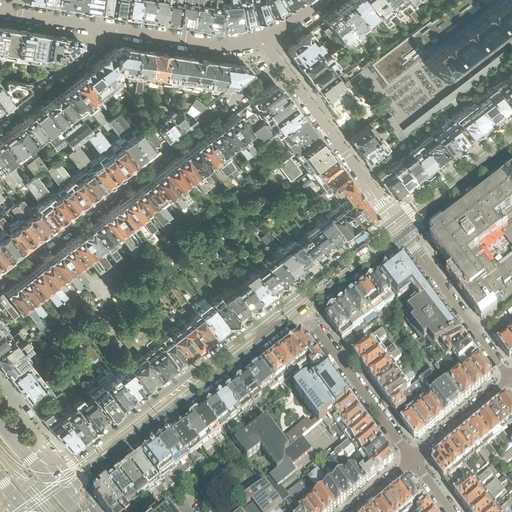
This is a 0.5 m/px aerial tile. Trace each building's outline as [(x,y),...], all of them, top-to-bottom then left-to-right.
[(92,10),(93,0),(78,0),(78,8),(83,8),(92,10)] [(105,12),(106,0),(93,0),(92,10),(91,10),(100,11),(105,12)] [(120,14),(121,0),(106,0),(105,12),(113,13),(118,14),(120,14)] [(133,16),(135,0),(121,0),(120,14),(127,15),(127,16),(132,16),(133,16)] [(146,18),(149,0),(135,0),(133,16),(140,18),(145,18),(146,18)] [(159,20),(162,0),(149,0),(146,18),(154,20),(158,20),(159,20)] [(173,23),(176,0),(162,0),(159,20),(167,22),(172,23),(172,22),(173,23)] [(186,25),(190,0),(176,0),(173,23),(186,25)] [(199,26),(202,0),(190,0),(186,25),(199,27),(199,26)] [(216,28),(214,0),(202,0),(199,26),(208,28),(209,27),(216,28)] [(237,26),(232,0),(214,0),(216,28),(226,27),(226,26),(236,26),(237,26)] [(253,21),(247,0),(232,0),(237,26),(246,24),(245,23),(253,21)] [(269,16),(262,0),(247,0),(253,21),(253,22),(262,19),(269,16)] [(285,8),(280,0),(262,0),(269,16),(278,12),(284,8),(284,9),(285,8)] [(350,0),(346,3),(361,23),(365,28),(377,19),(362,0),(350,0)] [(362,0),(377,19),(380,23),(385,19),(383,17),(390,12),(380,0),(362,0)] [(395,44),(369,63),(385,84),(424,54),(427,58),(423,62),(432,74),(439,68),(443,73),(494,34),(495,33),(510,21),(511,19),(511,0),(455,0),(428,21),(427,20),(419,26),(395,44)] [(401,4),(397,0),(380,0),(390,12),(391,14),(396,10),(395,8),(401,4)] [(361,23),(346,3),(335,12),(353,36),(357,32),(359,34),(366,29),(365,28),(361,23)] [(353,36),(335,12),(323,21),(328,27),(335,36),(342,46),(343,46),(350,41),(353,46),(358,42),(353,36)] [(335,36),(328,27),(323,31),(329,40),(335,36)] [(10,60),(15,30),(10,30),(11,29),(6,29),(1,28),(0,35),(0,57),(10,58),(10,59),(10,60)] [(25,61),(29,33),(29,32),(24,32),(24,31),(20,31),(15,30),(10,60),(11,60),(10,65),(12,66),(12,62),(13,63),(14,60),(17,61),(17,60),(25,61)] [(288,53),(296,64),(319,48),(313,41),(314,40),(308,32),(308,33),(305,35),(296,42),(288,48),(287,53),(288,53)] [(39,61),(43,35),(38,34),(34,33),(29,33),(25,61),(23,68),(25,68),(27,61),(39,63),(39,61)] [(52,63),(54,51),(56,37),(52,36),(43,35),(39,61),(52,63)] [(64,58),(79,47),(79,46),(80,46),(80,43),(78,40),(75,40),(74,40),(65,38),(56,37),(54,51),(59,52),(64,58)] [(128,75),(132,49),(122,47),(121,49),(116,49),(112,52),(112,53),(109,67),(111,68),(120,69),(120,72),(121,74),(128,75)] [(304,76),(329,57),(325,51),(322,53),(319,48),(296,64),(296,65),(304,75),(304,76)] [(142,80),(147,51),(132,49),(128,75),(128,78),(136,79),(134,94),(141,98),(142,80)] [(157,82),(162,54),(162,53),(153,52),(147,51),(142,80),(157,82)] [(115,78),(110,70),(111,68),(109,67),(112,53),(104,58),(98,63),(91,69),(108,91),(108,90),(111,94),(113,95),(121,88),(121,86),(119,83),(119,82),(115,78)] [(172,84),(176,56),(162,54),(157,82),(172,84)] [(186,87),(191,58),(176,56),(172,84),(186,87)] [(312,86),(335,69),(330,63),(332,61),(329,57),(304,76),(312,86)] [(201,87),(205,60),(200,60),(200,59),(191,58),(186,87),(196,88),(197,86),(201,87)] [(217,86),(220,63),(205,60),(201,87),(201,89),(212,90),(217,86)] [(231,86),(249,73),(249,70),(247,67),(243,66),(239,66),(240,65),(235,65),(221,63),(220,63),(217,86),(226,88),(226,86),(231,86)] [(341,79),(334,70),(335,70),(335,69),(312,86),(321,98),(359,69),(355,63),(344,71),(346,73),(342,76),(343,78),(341,79)] [(108,91),(91,69),(84,74),(80,77),(79,77),(97,99),(104,108),(106,106),(99,98),(108,91)] [(511,69),(510,71),(510,74),(509,74),(507,72),(506,73),(504,71),(501,73),(501,74),(505,78),(511,87),(511,69)] [(24,89),(24,86),(28,83),(27,82),(27,78),(21,77),(21,81),(0,78),(0,89),(9,101),(17,95),(24,89)] [(92,103),(97,99),(79,77),(69,85),(87,107),(90,104),(93,107),(89,110),(100,124),(106,120),(92,103)] [(511,87),(505,78),(501,81),(499,81),(494,85),(493,86),(509,107),(511,104),(511,87)] [(96,128),(100,124),(89,110),(86,112),(84,109),(87,107),(69,85),(59,93),(79,117),(90,132),(96,128)] [(257,112),(282,93),(281,92),(281,93),(277,87),(272,86),(250,103),(257,112)] [(509,107),(493,86),(485,93),(480,86),(478,88),(483,95),(498,115),(509,107)] [(9,101),(0,89),(0,107),(5,104),(9,101)] [(90,132),(79,117),(59,93),(38,109),(69,148),(75,144),(85,137),(90,132)] [(265,123),(290,104),(282,93),(257,112),(255,113),(259,118),(260,117),(265,123)] [(498,115),(483,95),(480,94),(477,96),(477,100),(473,103),(488,123),(492,120),(498,115)] [(207,105),(215,98),(210,95),(206,103),(207,105)] [(194,98),(191,103),(190,104),(198,112),(205,107),(204,106),(194,98)] [(488,123),(473,103),(469,99),(467,101),(470,105),(468,106),(466,105),(462,108),(461,111),(477,131),(484,126),(488,123)] [(181,115),(176,109),(172,112),(169,108),(169,106),(166,105),(163,107),(161,104),(154,103),(154,107),(160,116),(159,116),(164,113),(176,129),(190,118),(198,112),(190,104),(188,108),(185,112),(181,115)] [(290,104),(265,123),(263,124),(251,134),(259,145),(269,138),(299,116),(298,115),(290,104)] [(69,148),(38,109),(35,111),(35,112),(28,117),(28,116),(28,117),(43,136),(53,150),(56,148),(61,155),(64,152),(69,148)] [(117,111),(110,117),(123,134),(140,156),(151,148),(137,130),(138,129),(134,125),(130,128),(117,111)] [(477,131),(461,111),(458,114),(456,113),(451,117),(451,119),(467,139),(477,131)] [(176,129),(164,113),(159,116),(157,118),(159,119),(151,125),(162,140),(176,129)] [(242,135),(248,129),(243,123),(235,114),(225,122),(249,154),(254,150),(242,135)] [(283,144),(306,127),(299,116),(269,138),(277,149),(283,144)] [(43,136),(28,117),(18,124),(33,143),(43,136)] [(140,156),(123,134),(110,117),(106,120),(100,124),(102,127),(108,123),(119,137),(113,142),(114,143),(130,164),(131,164),(140,156)] [(467,139),(451,119),(449,119),(445,123),(444,125),(441,128),(437,123),(436,123),(455,148),(459,145),(467,139)] [(162,140),(151,125),(153,121),(149,121),(138,129),(137,130),(151,148),(157,144),(162,140)] [(249,154),(225,122),(214,130),(226,146),(232,142),(244,158),(249,154)] [(455,148),(436,123),(434,124),(438,129),(436,131),(434,130),(429,134),(429,136),(445,156),(452,151),(455,148)] [(43,164),(29,146),(33,143),(18,124),(8,132),(22,150),(24,149),(26,151),(24,152),(39,172),(44,168),(49,163),(47,161),(43,164)] [(357,152),(381,132),(380,131),(376,134),(374,131),(371,133),(366,126),(351,137),(348,139),(354,147),(357,152)] [(291,154),(314,137),(306,127),(283,144),(291,154)] [(130,164),(114,143),(110,146),(96,128),(90,132),(101,147),(105,144),(108,148),(105,151),(120,171),(130,164)] [(233,166),(221,151),(226,146),(214,130),(203,138),(228,170),(231,174),(232,176),(237,172),(236,171),(233,166)] [(39,172),(24,152),(22,154),(20,152),(22,150),(8,132),(0,138),(0,142),(14,161),(18,158),(31,174),(27,177),(29,179),(34,175),(39,172)] [(120,171),(105,151),(101,153),(98,149),(101,147),(90,132),(85,137),(99,155),(94,158),(110,179),(114,177),(117,174),(120,171)] [(376,155),(386,147),(385,146),(385,143),(383,140),(380,140),(379,138),(383,135),(381,132),(357,152),(359,155),(360,155),(365,162),(365,163),(369,168),(380,160),(376,155)] [(310,171),(330,156),(315,135),(314,137),(291,154),(279,163),(276,165),(288,181),(299,173),(295,169),(298,166),(297,164),(302,161),(310,171)] [(445,156),(429,136),(428,135),(420,142),(416,137),(414,139),(418,144),(434,164),(444,156),(445,156)] [(228,170),(203,138),(192,147),(205,163),(210,159),(222,174),(228,170)] [(9,165),(14,161),(0,142),(0,164),(18,188),(24,183),(9,165)] [(110,179),(94,158),(89,162),(75,144),(69,148),(81,162),(84,167),(100,187),(104,184),(104,185),(107,182),(110,179)] [(434,164),(418,144),(410,151),(407,147),(405,148),(424,173),(427,170),(427,169),(434,164)] [(202,171),(208,166),(205,163),(192,147),(182,155),(206,187),(211,183),(202,171)] [(100,187),(84,167),(81,169),(77,165),(81,162),(69,148),(64,152),(78,171),(74,174),(90,195),(100,187)] [(424,173),(405,148),(403,150),(406,154),(404,155),(402,155),(397,158),(397,161),(412,181),(419,176),(424,173)] [(206,187),(182,155),(171,163),(186,183),(191,179),(201,191),(206,187)] [(317,182),(338,166),(337,165),(334,161),(330,156),(310,171),(305,174),(309,180),(310,180),(313,177),(317,182)] [(90,195),(74,174),(69,178),(55,159),(49,163),(63,182),(79,203),(90,195)] [(412,181),(397,161),(393,164),(392,163),(387,167),(387,169),(402,189),(412,181)] [(79,203),(63,182),(49,163),(44,168),(57,186),(53,190),(69,211),(79,203)] [(180,187),(186,183),(171,163),(160,172),(184,203),(188,208),(190,206),(187,201),(189,199),(180,187)] [(251,168),(247,163),(242,167),(246,172),(251,168)] [(18,188),(0,164),(0,175),(12,192),(18,188)] [(328,191),(346,177),(345,176),(340,169),(338,166),(317,182),(324,192),(327,190),(328,191)] [(402,189),(387,169),(382,173),(384,175),(378,179),(378,180),(388,194),(388,195),(394,195),(402,189)] [(184,203),(160,172),(150,180),(164,200),(170,195),(179,207),(184,203)] [(511,172),(500,182),(511,196),(511,172)] [(69,211),(53,190),(48,193),(34,175),(29,179),(39,194),(43,191),(46,195),(43,198),(59,219),(69,211)] [(328,198),(338,190),(345,199),(347,202),(358,194),(358,193),(355,189),(346,177),(328,191),(327,190),(324,192),(312,201),(316,205),(317,206),(324,201),(328,198)] [(59,219),(43,198),(39,201),(36,196),(39,194),(29,179),(24,183),(18,188),(22,193),(27,189),(37,202),(32,206),(49,227),(59,219)] [(160,203),(164,200),(150,180),(143,185),(139,188),(152,204),(155,202),(157,205),(154,207),(163,219),(168,215),(160,203)] [(302,188),(301,186),(296,180),(288,186),(295,194),(302,188)] [(304,190),(313,184),(310,180),(309,180),(301,186),(302,188),(304,190)] [(494,296),(495,296),(497,298),(503,293),(496,284),(501,280),(504,284),(511,278),(511,196),(500,182),(499,183),(444,226),(444,227),(443,227),(441,224),(430,233),(430,237),(432,240),(430,242),(431,243),(437,251),(436,251),(437,253),(439,252),(440,253),(439,253),(452,269),(447,273),(448,274),(481,320),(497,308),(496,308),(501,304),(494,296)] [(261,193),(255,185),(250,189),(256,197),(261,193)] [(151,210),(149,207),(152,204),(139,188),(135,191),(129,196),(144,215),(148,212),(157,224),(159,222),(163,228),(168,225),(163,219),(154,207),(151,210)] [(233,198),(239,193),(237,190),(230,195),(233,198)] [(370,209),(358,194),(347,202),(361,221),(361,220),(362,221),(365,218),(369,215),(370,209)] [(153,227),(144,215),(129,196),(119,204),(134,224),(139,221),(141,224),(136,228),(152,247),(159,242),(156,238),(160,235),(153,227)] [(38,235),(14,203),(11,200),(8,202),(5,198),(4,199),(0,201),(0,206),(11,221),(28,243),(38,235)] [(49,227),(32,206),(28,209),(20,199),(14,203),(38,235),(49,227)] [(311,208),(307,203),(305,199),(298,204),(305,213),(310,210),(311,208)] [(361,221),(347,202),(345,199),(334,208),(350,229),(355,226),(361,221)] [(316,205),(312,201),(312,200),(307,203),(311,208),(316,205)] [(134,224),(119,204),(118,204),(108,212),(132,243),(137,239),(138,238),(130,228),(134,224)] [(198,213),(192,206),(189,209),(194,216),(198,213)] [(350,229),(334,208),(324,215),(340,237),(347,231),(347,232),(350,229)] [(340,237),(324,215),(318,220),(310,210),(305,213),(312,222),(314,220),(317,224),(315,225),(330,245),(333,242),(340,237)] [(132,243),(108,212),(98,220),(114,240),(117,244),(121,241),(122,240),(127,247),(132,243)] [(28,243),(11,221),(7,225),(0,215),(0,227),(18,250),(28,243)] [(114,240),(98,220),(88,228),(103,248),(111,259),(117,255),(109,244),(114,240)] [(330,245),(315,225),(311,225),(308,227),(308,230),(305,233),(319,253),(320,253),(323,250),(330,245)] [(18,250),(0,227),(0,228),(1,229),(0,230),(0,249),(7,258),(18,250)] [(103,248),(88,228),(84,231),(84,230),(81,233),(77,236),(101,267),(107,262),(98,251),(103,248)] [(319,253),(305,233),(294,242),(296,244),(309,261),(312,259),(312,258),(319,253)] [(101,267),(77,236),(73,239),(70,241),(66,244),(81,264),(86,260),(95,272),(101,267)] [(139,251),(138,250),(132,243),(127,247),(134,255),(139,251)] [(81,264),(66,244),(60,249),(56,252),(70,271),(80,283),(86,279),(77,267),(81,264)] [(309,261),(296,244),(286,251),(299,269),(302,266),(309,261)] [(299,269),(286,251),(283,247),(282,248),(280,247),(277,249),(278,251),(273,255),(289,277),(299,269)] [(245,265),(256,257),(258,255),(255,251),(247,258),(242,261),(243,263),(245,265)] [(70,271),(56,252),(52,255),(49,257),(49,258),(45,260),(60,280),(65,276),(74,288),(80,283),(70,271)] [(247,258),(243,253),(238,256),(242,261),(247,258)] [(289,277),(273,255),(270,255),(267,257),(267,260),(264,262),(259,256),(257,258),(260,262),(278,285),(282,282),(289,277)] [(451,320),(439,304),(432,294),(406,260),(401,259),(388,268),(382,273),(377,277),(394,300),(397,303),(407,296),(411,302),(408,305),(409,307),(407,309),(409,312),(404,315),(423,341),(428,338),(437,351),(460,333),(451,320)] [(55,284),(60,280),(45,260),(34,268),(35,268),(47,285),(51,282),(54,287),(51,290),(57,296),(59,300),(65,296),(55,284)] [(278,285),(260,262),(254,266),(256,268),(251,272),(267,293),(271,290),(278,285)] [(267,293),(251,272),(245,265),(243,263),(241,265),(243,268),(244,267),(250,274),(248,275),(246,275),(243,277),(243,280),(242,280),(258,300),(267,293)] [(48,292),(44,287),(47,285),(35,268),(24,277),(40,297),(45,294),(47,297),(53,304),(54,304),(58,300),(59,300),(57,296),(51,290),(48,292)] [(128,280),(138,272),(136,269),(132,272),(132,273),(126,278),(128,280)] [(258,300),(242,280),(240,282),(235,276),(229,281),(233,287),(231,289),(237,296),(246,309),(258,300)] [(40,297),(24,277),(13,285),(38,316),(43,312),(35,301),(40,297)] [(394,300),(377,277),(373,280),(373,279),(366,285),(367,285),(375,296),(384,308),(394,300)] [(38,316),(13,285),(3,293),(5,296),(16,310),(15,310),(19,314),(24,310),(32,321),(38,316)] [(384,308),(375,296),(367,285),(356,293),(359,296),(373,315),(384,308)] [(246,309),(237,296),(231,289),(230,287),(226,287),(220,291),(219,290),(218,291),(216,293),(216,294),(235,318),(238,315),(239,315),(246,309)] [(373,315),(359,296),(356,293),(345,301),(368,330),(379,323),(373,315)] [(9,304),(1,294),(0,294),(0,303),(4,308),(9,304)] [(224,326),(207,303),(206,302),(199,307),(196,303),(193,305),(190,301),(191,300),(189,297),(190,297),(189,296),(189,295),(188,295),(186,294),(185,294),(183,294),(182,294),(184,296),(197,315),(212,335),(217,331),(224,326)] [(235,318),(216,294),(214,294),(212,296),(211,300),(207,303),(224,326),(235,318)] [(368,330),(345,301),(335,309),(343,320),(353,333),(357,338),(368,330)] [(9,304),(4,308),(12,318),(13,319),(17,316),(18,315),(9,304)] [(353,333),(343,320),(335,309),(327,315),(326,320),(335,331),(339,337),(342,341),(353,333)] [(212,335),(197,315),(194,315),(191,317),(191,319),(187,322),(202,342),(203,342),(206,340),(212,335)] [(79,329),(88,321),(84,316),(74,324),(79,329)] [(202,342),(187,322),(184,318),(182,319),(179,321),(178,323),(177,324),(175,322),(173,324),(175,326),(174,327),(177,330),(193,350),(196,347),(202,342)] [(511,341),(505,332),(497,322),(487,329),(509,359),(511,359),(511,341)] [(159,351),(150,340),(152,338),(142,324),(125,337),(134,347),(140,354),(157,377),(171,367),(165,359),(163,360),(157,353),(159,351)] [(0,345),(10,337),(6,332),(8,330),(4,325),(0,328),(0,345)] [(193,350),(177,330),(174,327),(172,327),(169,329),(169,331),(171,334),(167,337),(183,357),(183,358),(186,355),(193,350)] [(382,349),(377,343),(379,344),(386,338),(382,332),(373,339),(376,343),(374,345),(370,341),(353,354),(352,355),(359,365),(382,349)] [(460,333),(437,351),(443,360),(448,356),(453,353),(467,342),(460,333)] [(183,357),(167,337),(165,334),(155,341),(152,338),(150,340),(159,351),(157,353),(163,360),(165,359),(171,367),(173,365),(176,363),(176,362),(183,357)] [(7,353),(13,348),(15,350),(24,343),(20,338),(16,341),(12,336),(10,337),(0,345),(0,360),(3,359),(4,360),(10,356),(7,353)] [(318,356),(308,342),(304,336),(300,336),(293,341),(308,362),(318,356)] [(134,347),(125,337),(121,340),(130,351),(134,347)] [(24,360),(29,357),(24,351),(28,348),(27,347),(30,345),(26,341),(24,343),(15,350),(13,348),(7,353),(10,356),(4,360),(3,359),(0,360),(0,368),(6,376),(25,361),(24,360)] [(308,362),(293,341),(288,345),(283,349),(298,370),(306,364),(308,362)] [(459,362),(473,351),(467,342),(453,353),(459,362)] [(367,375),(397,354),(393,348),(387,353),(386,356),(382,349),(359,365),(367,375)] [(298,370),(283,349),(272,357),(287,378),(288,378),(298,370)] [(470,366),(479,359),(473,351),(459,362),(463,368),(465,370),(470,366)] [(157,377),(140,354),(124,367),(142,389),(148,384),(152,381),(157,377),(157,378),(157,377)] [(397,369),(392,364),(394,364),(401,359),(397,354),(367,375),(374,385),(397,369)] [(326,367),(320,359),(318,356),(308,362),(306,364),(314,375),(326,367)] [(474,393),(459,371),(448,356),(443,360),(442,360),(452,374),(447,378),(464,402),(474,393)] [(287,378),(272,357),(263,364),(276,382),(278,385),(286,378),(286,379),(287,378)] [(491,375),(489,371),(479,359),(470,366),(484,385),(491,379),(491,375)] [(14,386),(33,372),(25,361),(6,376),(14,386)] [(276,382),(263,364),(246,377),(260,394),(276,382)] [(142,389),(124,367),(123,367),(124,368),(123,368),(121,365),(116,370),(118,372),(113,376),(130,398),(134,395),(141,390),(141,389),(141,390),(142,389)] [(443,373),(438,366),(435,369),(441,378),(445,375),(443,373)] [(484,385),(470,366),(465,370),(463,368),(459,371),(474,393),(484,385)] [(48,379),(39,367),(33,372),(14,386),(24,398),(48,379)] [(302,438),(319,425),(328,417),(349,399),(332,376),(332,375),(326,367),(314,375),(294,391),(315,420),(310,424),(307,419),(286,437),(289,442),(286,445),(267,419),(250,432),(243,437),(235,443),(248,460),(261,450),(276,471),(269,479),(278,489),(296,474),(291,467),(284,456),(286,452),(302,439),(302,438)] [(381,395),(412,373),(408,368),(400,374),(397,369),(374,385),(375,386),(375,385),(379,392),(381,395)] [(464,402),(447,378),(441,383),(432,371),(418,382),(419,382),(423,389),(429,397),(444,418),(464,402)] [(130,398),(113,376),(110,372),(97,383),(98,384),(116,408),(117,408),(124,402),(130,398)] [(398,397),(410,388),(407,384),(415,378),(412,373),(381,395),(384,399),(385,399),(388,404),(398,397)] [(262,396),(260,394),(246,377),(243,380),(236,385),(251,405),(262,396)] [(435,426),(420,404),(418,402),(420,401),(415,395),(423,389),(419,382),(410,388),(398,397),(404,403),(411,398),(418,407),(410,412),(426,434),(429,431),(435,426)] [(55,396),(45,384),(40,388),(41,388),(39,389),(43,394),(44,393),(49,400),(55,396)] [(116,408),(98,384),(94,387),(93,387),(86,393),(105,417),(113,411),(116,408)] [(251,405),(236,385),(232,388),(226,393),(240,413),(251,405)] [(29,405),(43,394),(39,389),(25,400),(29,405)] [(105,417),(86,393),(85,391),(83,394),(86,398),(81,401),(78,397),(70,404),(89,429),(97,423),(105,417)] [(89,429),(70,404),(63,394),(61,392),(55,396),(49,400),(50,401),(50,402),(60,415),(78,438),(89,429)] [(238,417),(241,414),(242,414),(240,413),(226,393),(215,401),(237,430),(243,437),(250,432),(238,417)] [(397,413),(406,407),(404,403),(398,397),(388,404),(389,405),(400,420),(401,419),(397,413)] [(444,418),(429,397),(420,404),(435,426),(439,423),(444,418)] [(349,399),(328,417),(335,425),(330,431),(330,432),(329,433),(333,438),(340,433),(344,438),(345,438),(365,420),(349,399)] [(511,403),(511,402),(510,400),(504,399),(497,405),(511,425),(511,403)] [(237,430),(215,401),(204,409),(220,431),(227,426),(229,428),(228,430),(230,433),(232,433),(237,430)] [(79,438),(78,438),(60,415),(50,402),(47,404),(48,406),(37,415),(41,420),(62,446),(68,446),(79,438)] [(260,416),(270,408),(267,404),(257,413),(260,416)] [(511,425),(497,405),(488,413),(510,445),(511,443),(511,435),(508,429),(511,425)] [(34,414),(29,408),(25,411),(30,417),(34,414)] [(220,431),(204,409),(204,410),(197,415),(194,417),(211,440),(221,432),(220,431)] [(410,412),(401,419),(400,420),(414,439),(418,440),(426,434),(410,412)] [(510,445),(488,413),(477,422),(493,441),(498,438),(506,448),(510,445)] [(211,440),(194,417),(183,426),(201,448),(202,447),(202,448),(202,449),(206,453),(215,445),(214,443),(211,440)] [(344,455),(373,430),(365,420),(345,438),(348,443),(347,444),(331,458),(332,459),(334,463),(344,455)] [(493,441),(477,422),(468,430),(492,461),(497,457),(493,451),(489,445),(493,441)] [(201,448),(183,426),(177,430),(170,436),(188,459),(202,449),(202,448),(202,447),(201,448)] [(359,457),(380,440),(373,430),(344,455),(346,458),(348,460),(355,454),(355,451),(359,457)] [(492,461),(468,430),(459,437),(474,458),(479,454),(487,465),(492,461)] [(195,467),(188,459),(170,436),(164,441),(164,440),(157,446),(181,479),(184,482),(186,480),(183,476),(195,467)] [(474,458),(459,437),(449,445),(473,477),(478,473),(470,461),(474,458)] [(291,467),(312,451),(302,439),(286,452),(284,456),(291,467)] [(358,474),(387,450),(380,440),(359,457),(362,462),(354,468),(358,474)] [(511,443),(510,445),(511,447),(511,451),(503,459),(504,461),(507,464),(511,460),(511,443)] [(473,477),(449,445),(440,454),(455,474),(459,470),(468,482),(473,477)] [(181,479),(157,446),(142,457),(142,458),(140,459),(165,492),(166,491),(181,479)] [(366,484),(392,462),(393,458),(387,450),(358,474),(366,484)] [(451,477),(455,474),(440,454),(433,459),(432,465),(454,494),(463,485),(457,477),(453,480),(451,477)] [(366,484),(358,474),(354,468),(351,465),(347,468),(341,462),(346,458),(344,455),(334,463),(356,492),(366,484)] [(165,492),(140,459),(130,467),(129,469),(149,493),(154,489),(165,503),(171,497),(166,491),(165,492)] [(356,492),(334,463),(332,459),(327,464),(335,473),(336,473),(337,474),(330,479),(347,500),(352,495),(356,492)] [(210,464),(204,468),(209,474),(214,470),(210,464)] [(481,487),(496,474),(491,468),(477,481),(473,477),(468,482),(463,485),(454,494),(462,504),(481,487)] [(149,493),(129,469),(126,472),(123,472),(119,475),(119,478),(138,502),(149,493)] [(347,500),(330,479),(324,484),(325,481),(317,471),(313,475),(338,508),(340,506),(340,505),(347,500)] [(338,508),(313,475),(308,479),(315,489),(316,489),(317,489),(311,495),(323,511),(332,511),(333,511),(338,508)] [(119,478),(115,481),(112,480),(107,484),(127,510),(138,502),(119,478)] [(467,511),(470,511),(500,486),(507,482),(504,478),(497,483),(496,480),(484,491),(481,487),(462,504),(467,511)] [(431,511),(432,511),(417,491),(412,483),(410,482),(407,481),(405,482),(400,487),(419,511),(431,511)] [(280,511),(278,509),(283,505),(264,483),(257,489),(274,511),(280,511)] [(128,511),(127,510),(107,484),(106,485),(107,485),(101,489),(95,493),(95,499),(105,511),(128,511)] [(489,511),(496,507),(492,503),(505,492),(500,486),(470,511),(489,511)] [(419,511),(400,487),(391,494),(404,511),(409,511),(410,511),(409,511),(419,511)] [(250,493),(246,488),(239,493),(243,499),(250,493)] [(274,511),(257,489),(250,493),(243,499),(241,500),(245,505),(244,505),(246,507),(252,502),(259,511),(274,511)] [(323,511),(311,495),(307,490),(303,493),(310,502),(308,503),(314,511),(323,511)] [(314,511),(308,503),(310,502),(303,493),(296,499),(292,495),(290,496),(302,511),(314,511)] [(404,511),(391,494),(382,502),(389,511),(404,511)] [(302,511),(290,496),(283,502),(292,511),(302,511)] [(508,511),(511,509),(511,502),(511,501),(499,511),(496,507),(489,511),(508,511)] [(259,511),(252,502),(246,507),(240,511),(259,511)] [(389,511),(382,502),(374,509),(376,511),(389,511)] [(229,511),(222,503),(210,511),(229,511)]
